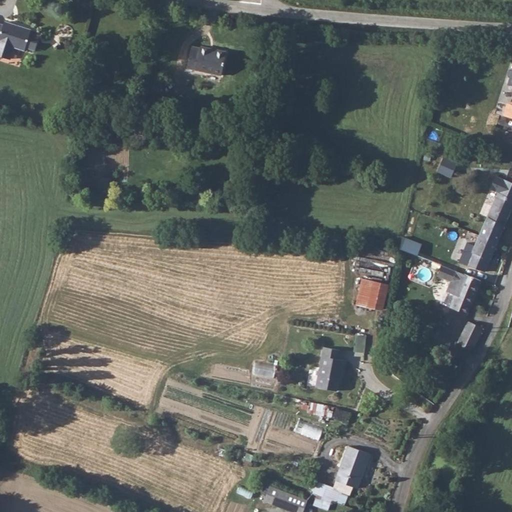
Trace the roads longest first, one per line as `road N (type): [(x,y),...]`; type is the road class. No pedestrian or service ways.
road 1 (residential): [(398,511),(420,443),(488,336),(511,272)]
road 2 (unclassified): [(511,29),(261,11)]
